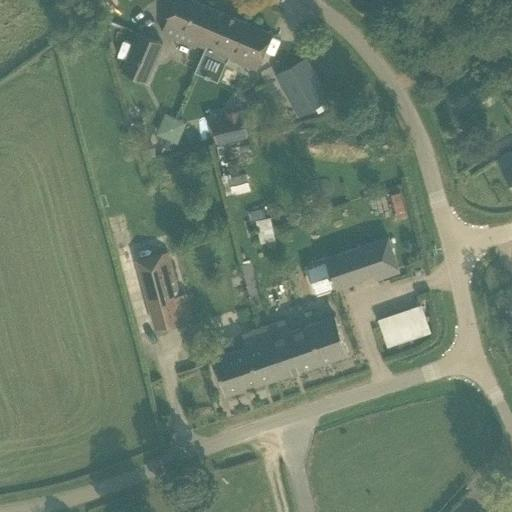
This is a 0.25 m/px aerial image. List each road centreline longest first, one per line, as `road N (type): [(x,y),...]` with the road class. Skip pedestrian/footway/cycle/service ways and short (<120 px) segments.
road 1 (unclassified): [(25,511),(477,357)]
road 2 (residential): [(446,246),(421,144),(398,98),(302,0)]
